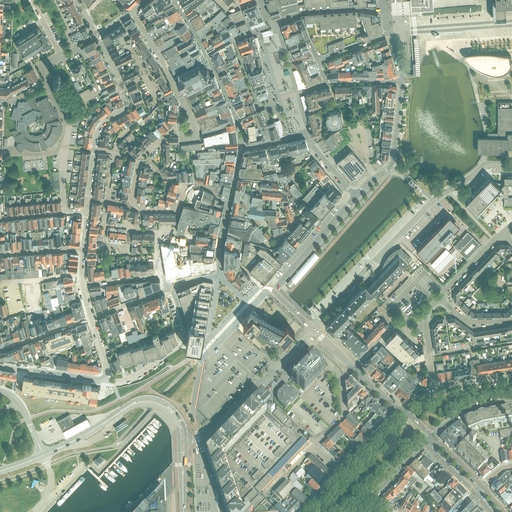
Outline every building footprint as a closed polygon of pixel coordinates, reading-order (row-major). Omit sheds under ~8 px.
[(120,0),(123,2),(129,9),(138,0),(120,0)] [(173,1),(172,0),(158,0),(151,4),(152,5),(155,12),(173,1)] [(178,0),(185,11),(200,0),(178,0)] [(200,0),(185,11),(187,15),(189,19),(196,29),(210,19),(211,19),(222,9),(213,0),(200,0)] [(265,0),(269,9),(270,8),(273,16),(303,8),(304,8),(305,8),(312,8),(312,7),(319,7),(326,7),(326,6),(333,6),(334,6),(341,5),(341,6),(341,5),(348,5),(370,3),(369,0),(265,0)] [(511,0),(491,0),(493,20),(506,20),(505,4),(504,4),(504,3),(511,2),(511,0)] [(148,16),(143,18),(141,19),(143,22),(165,10),(175,5),(173,1),(155,12),(148,16)] [(67,8),(69,10),(76,7),(73,2),(66,6),(62,7),(64,10),(67,8)] [(129,9),(123,2),(122,4),(123,5),(119,8),(123,13),(129,9)] [(155,12),(152,5),(151,4),(149,2),(142,8),(147,14),(146,14),(148,16),(155,12)] [(243,8),(248,19),(248,20),(250,26),(263,19),(261,14),(257,3),(251,5),(250,3),(247,4),(243,6),(243,8)] [(146,27),(150,25),(160,20),(159,18),(177,8),(175,5),(165,10),(143,22),(146,27)] [(66,15),(68,17),(78,12),(76,7),(69,10),(70,13),(66,15)] [(139,12),(143,18),(148,16),(146,14),(147,14),(142,8),(140,9),(139,11),(139,12)] [(149,32),(171,20),(181,15),(177,8),(159,18),(160,20),(150,25),(146,27),(149,32)] [(213,23),(212,23),(215,26),(219,33),(224,41),(226,40),(232,36),(222,21),(227,15),(222,9),(211,19),(213,23)] [(235,23),(240,29),(247,26),(240,10),(228,14),(228,15),(228,16),(235,23)] [(303,18),(302,18),(311,40),(312,43),(314,46),(315,46),(318,50),(318,51),(322,54),(322,55),(323,54),(350,43),(350,44),(351,43),(382,33),(382,32),(381,30),(380,29),(376,15),(356,12),(356,11),(355,11),(349,12),(348,12),(341,12),(334,13),(327,13),(326,13),(320,14),(319,14),(312,14),(312,15),(308,15),(303,17),(303,18)] [(72,18),(74,20),(81,17),(78,12),(68,17),(69,19),(72,18)] [(181,15),(171,20),(149,32),(154,40),(185,22),(181,15)] [(222,21),(232,36),(240,32),(240,30),(240,29),(235,23),(228,16),(227,15),(222,21)] [(83,22),(81,17),(74,20),(75,22),(71,24),(73,27),(75,26),(79,23),(83,22)] [(283,26),(281,26),(288,45),(302,39),(303,42),(305,41),(307,41),(311,40),(302,18),(301,18),(282,25),(283,26)] [(126,29),(127,31),(136,26),(132,19),(124,24),(127,29),(126,29)] [(211,32),(212,31),(214,30),(213,28),(215,26),(212,23),(213,23),(211,19),(210,19),(196,29),(201,40),(207,37),(206,35),(211,32)] [(86,27),(83,22),(79,23),(75,26),(78,31),(76,32),(80,40),(84,38),(88,36),(89,33),(86,27)] [(188,27),(185,22),(154,40),(158,46),(163,43),(164,41),(166,40),(174,36),(179,34),(178,33),(188,27)] [(122,25),(115,30),(119,35),(120,35),(122,35),(123,34),(123,33),(126,31),(122,25)] [(136,26),(127,31),(130,36),(139,30),(136,26)] [(43,51),(50,46),(38,27),(15,42),(25,58),(41,48),(43,51)] [(174,36),(166,41),(164,41),(163,43),(158,46),(161,52),(193,35),(188,27),(178,33),(179,34),(174,36)] [(109,33),(113,40),(116,38),(117,38),(118,38),(119,35),(115,30),(109,34),(109,33)] [(132,42),(135,40),(140,37),(142,35),(139,30),(130,36),(131,38),(126,41),(127,44),(132,42)] [(207,37),(201,40),(207,51),(215,46),(212,41),(213,40),(211,37),(214,36),(213,35),(214,34),(212,31),(211,32),(206,35),(207,37)] [(103,38),(106,45),(114,41),(113,40),(109,33),(104,36),(103,36),(103,38)] [(219,33),(214,36),(211,37),(213,40),(212,41),(215,46),(224,41),(219,33)] [(161,52),(166,58),(196,41),(193,35),(161,52)] [(249,37),(251,43),(253,50),(258,49),(254,37),(253,36),(249,37)] [(0,37),(0,45),(1,45),(1,39),(2,40),(7,40),(7,41),(6,41),(6,46),(8,46),(9,38),(5,37),(0,37)] [(140,37),(135,40),(132,42),(134,45),(135,45),(141,54),(140,55),(144,60),(151,69),(150,70),(152,73),(159,68),(140,37)] [(238,42),(239,47),(250,43),(249,38),(246,39),(246,38),(238,42)] [(125,53),(118,39),(114,41),(106,45),(113,59),(125,53)] [(386,39),(379,42),(383,52),(385,51),(389,50),(386,39)] [(166,58),(167,60),(172,58),(173,60),(176,59),(199,46),(196,41),(166,58)] [(288,45),(290,51),(307,44),(305,42),(298,45),(297,41),(288,45)] [(81,47),(85,56),(98,50),(94,42),(92,42),(81,47)] [(379,42),(373,44),(376,51),(377,54),(383,52),(379,42)] [(239,47),(242,54),(250,51),(251,51),(253,50),(251,43),(250,43),(239,47)] [(220,49),(222,54),(221,54),(221,56),(222,55),(225,61),(228,59),(231,58),(236,56),(231,44),(220,49)] [(292,56),(293,58),(309,51),(307,44),(290,51),(291,53),(292,56)] [(373,44),(362,49),(367,62),(370,62),(367,55),(376,51),(373,44)] [(187,67),(188,68),(205,60),(206,59),(205,59),(199,48),(200,47),(199,46),(176,59),(173,60),(172,58),(167,60),(174,74),(187,67)] [(210,56),(215,65),(225,61),(222,55),(221,56),(221,54),(222,54),(220,49),(219,50),(215,52),(211,54),(210,56)] [(242,54),(245,61),(255,57),(255,58),(260,56),(258,49),(253,50),(251,51),(250,51),(242,54)] [(362,49),(352,53),(355,61),(360,59),(361,63),(365,63),(367,62),(362,49)] [(90,57),(91,59),(100,55),(98,50),(85,56),(87,58),(90,57)] [(383,52),(377,54),(378,59),(384,58),(391,55),(389,50),(385,51),(383,52)] [(293,58),(295,63),(312,56),(309,51),(293,58)] [(131,54),(123,58),(126,63),(131,61),(132,63),(135,62),(132,56),(133,55),(132,53),(131,54)] [(352,53),(346,55),(349,61),(350,64),(352,63),(353,66),(352,66),(352,80),(364,79),(363,70),(362,70),(356,70),(356,69),(355,69),(355,65),(356,65),(355,62),(355,61),(352,53)] [(89,63),(90,64),(93,63),(102,59),(100,55),(91,59),(92,62),(91,62),(91,61),(89,63)] [(346,55),(340,57),(343,65),(344,65),(343,63),(349,61),(346,55)] [(397,76),(391,55),(384,58),(384,61),(382,61),(382,64),(379,65),(376,65),(377,79),(389,78),(396,78),(397,76)] [(492,74),(495,75),(496,75),(497,75),(499,75),(500,75),(501,75),(502,74),(504,74),(505,73),(506,72),(507,72),(508,71),(508,70),(509,69),(510,68),(510,67),(511,65),(511,64),(511,63),(511,62),(511,60),(511,59),(511,58),(511,57),(511,55),(481,58),(481,56),(467,57),(468,58),(468,59),(470,61),(471,63),(473,65),(476,67),(479,69),(482,71),(485,72),(488,73),(492,74)] [(219,74),(228,70),(235,67),(239,66),(237,60),(236,56),(231,58),(228,59),(225,61),(215,65),(219,74)] [(245,61),(249,72),(262,67),(260,56),(255,58),(255,57),(245,61)] [(295,63),(298,69),(315,63),(312,56),(295,63)] [(340,57),(333,60),(336,67),(339,66),(343,65),(340,57)] [(123,58),(115,62),(119,70),(122,68),(120,66),(126,63),(123,58)] [(92,69),(94,73),(106,67),(102,59),(93,63),(90,64),(90,66),(95,64),(96,66),(95,67),(95,68),(92,69)] [(188,68),(174,75),(184,95),(209,82),(207,77),(208,77),(209,77),(209,76),(209,75),(209,76),(208,74),(209,73),(209,74),(210,73),(209,73),(210,72),(209,72),(207,69),(208,68),(207,68),(207,67),(206,68),(207,68),(205,69),(204,67),(205,67),(205,66),(205,67),(207,66),(205,62),(206,62),(205,60),(188,68)] [(335,72),(326,73),(329,81),(338,80),(338,72),(338,69),(336,69),(336,67),(333,60),(328,62),(330,68),(333,67),(335,72)] [(136,63),(130,66),(132,69),(134,68),(136,70),(130,73),(133,79),(141,75),(141,74),(142,74),(141,72),(140,72),(137,66),(136,63)] [(315,63),(298,69),(302,79),(301,79),(302,82),(303,82),(306,88),(313,85),(322,81),(319,74),(320,74),(315,63)] [(71,68),(71,69),(77,81),(82,79),(81,78),(83,77),(87,85),(91,82),(87,74),(85,75),(83,71),(85,71),(81,64),(76,67),(75,66),(74,65),(73,65),(72,66),(71,66),(71,67),(71,68)] [(219,74),(223,82),(233,78),(233,79),(243,75),(239,66),(235,67),(228,70),(219,74)] [(98,79),(102,77),(109,73),(106,67),(94,73),(95,75),(100,73),(101,76),(100,76),(100,75),(97,77),(98,79)] [(249,72),(254,85),(264,81),(263,72),(262,67),(249,72)] [(26,73),(24,74),(26,78),(35,73),(33,68),(26,72),(26,73)] [(345,72),(338,72),(338,80),(347,80),(346,69),(346,68),(345,68),(344,68),(341,69),(342,70),(344,70),(345,72)] [(158,86),(160,91),(168,87),(159,71),(152,75),(155,80),(154,80),(157,86),(158,86)] [(38,78),(35,73),(26,78),(28,82),(30,81),(31,82),(38,78)] [(102,77),(98,79),(101,84),(105,82),(112,79),(109,73),(102,77)] [(124,73),(121,74),(123,78),(125,83),(133,79),(130,73),(125,75),(124,73)] [(24,80),(22,81),(25,88),(27,87),(30,85),(28,82),(26,78),(24,74),(22,76),(24,80)] [(223,82),(225,87),(232,84),(232,85),(243,80),(243,81),(245,80),(243,75),(233,79),(233,78),(223,82)] [(186,94),(189,99),(198,95),(211,89),(219,85),(214,76),(210,78),(211,79),(208,80),(209,82),(186,94)] [(17,78),(15,79),(20,90),(23,89),(25,88),(22,81),(19,82),(17,78)] [(14,85),(12,86),(15,92),(16,93),(18,92),(17,92),(20,90),(15,79),(12,81),(14,85)] [(112,79),(105,82),(106,85),(105,85),(105,84),(100,86),(101,89),(106,86),(107,86),(114,83),(112,79)] [(225,87),(229,94),(240,88),(247,85),(245,80),(243,81),(243,80),(232,85),(232,84),(225,87)] [(264,81),(254,85),(258,98),(268,95),(266,88),(264,81)] [(127,88),(131,96),(134,95),(133,92),(139,90),(136,84),(127,88)] [(0,97),(7,98),(12,95),(12,94),(15,92),(12,86),(11,85),(9,86),(10,87),(5,90),(1,89),(0,88),(0,97)] [(209,94),(211,97),(222,92),(219,85),(211,89),(213,91),(212,92),(212,93),(211,93),(209,94)] [(240,88),(242,92),(243,95),(249,92),(247,85),(240,88)] [(109,92),(110,95),(118,91),(115,86),(107,90),(108,90),(103,92),(104,94),(109,92)] [(161,96),(165,94),(167,94),(173,91),(171,86),(168,87),(160,91),(161,96)] [(360,86),(351,87),(352,95),(361,95),(360,86)] [(369,106),(372,106),(371,86),(362,86),(362,96),(363,96),(363,97),(367,97),(367,95),(370,95),(370,97),(369,97),(369,106)] [(371,86),(372,106),(372,112),(379,112),(380,111),(379,98),(382,98),(382,90),(382,86),(371,86)] [(229,94),(230,97),(242,92),(240,88),(229,94)] [(312,93),(306,95),(308,103),(307,103),(309,110),(317,108),(316,101),(319,100),(328,98),(329,98),(328,96),(331,95),(330,89),(318,92),(318,91),(313,92),(312,93)] [(165,94),(166,96),(164,96),(165,99),(175,95),(173,91),(167,94),(165,94)] [(225,98),(222,92),(211,97),(209,94),(207,95),(207,96),(200,101),(199,102),(198,103),(193,106),(195,110),(201,108),(214,102),(214,103),(225,98)] [(230,97),(233,103),(244,99),(243,95),(242,92),(230,97)] [(33,108),(41,111),(39,116),(39,117),(43,118),(45,122),(60,116),(57,110),(55,111),(47,95),(44,97),(41,93),(28,100),(33,108)] [(135,104),(143,100),(144,100),(141,95),(136,97),(134,95),(131,96),(135,104)] [(165,105),(169,104),(171,104),(175,103),(178,103),(175,95),(165,99),(166,101),(163,102),(165,105)] [(189,99),(193,106),(198,103),(199,102),(200,101),(198,95),(189,99)] [(386,95),(386,102),(382,101),(382,103),(395,104),(395,96),(387,95),(386,95)] [(144,100),(143,100),(146,106),(152,103),(153,106),(156,104),(152,96),(144,100)] [(236,109),(243,106),(253,102),(251,96),(244,99),(233,103),(236,109)] [(122,99),(114,102),(115,102),(116,105),(112,107),(114,109),(117,107),(124,104),(122,99)] [(39,118),(39,117),(39,116),(41,111),(33,108),(28,100),(23,103),(19,102),(17,108),(15,107),(11,118),(17,120),(16,123),(16,127),(16,130),(22,129),(23,132),(27,130),(26,128),(26,126),(26,123),(28,124),(39,118)] [(194,113),(198,119),(229,108),(226,100),(194,113)] [(101,106),(104,109),(109,114),(112,111),(108,106),(106,103),(105,102),(101,106)] [(253,102),(243,106),(246,113),(250,111),(256,109),(253,102)] [(167,106),(167,110),(177,111),(178,103),(175,103),(171,104),(169,104),(169,106),(167,106)] [(137,108),(141,116),(146,111),(143,108),(141,104),(136,106),(138,105),(140,107),(138,109),(137,108)] [(98,106),(97,108),(100,112),(105,117),(109,114),(104,109),(101,111),(101,110),(98,106)] [(243,106),(236,109),(239,115),(240,116),(246,113),(243,106)] [(511,107),(498,108),(497,133),(487,133),(487,148),(508,148),(508,143),(509,143),(509,144),(511,144),(511,143),(511,107)] [(99,113),(97,114),(101,120),(105,117),(100,112),(97,108),(96,109),(98,112),(99,113)] [(136,108),(131,111),(136,118),(139,116),(139,118),(141,116),(137,108),(136,108)] [(198,119),(200,125),(219,118),(231,114),(229,108),(198,119)] [(256,113),(261,125),(262,127),(268,124),(267,120),(270,119),(266,108),(258,112),(256,113)] [(343,123),(341,112),(340,113),(337,111),(337,110),(327,113),(327,114),(326,116),(325,117),(328,127),(329,127),(331,128),(331,129),(341,126),(341,125),(343,123)] [(131,111),(126,114),(130,120),(133,118),(134,120),(134,121),(134,122),(137,120),(136,118),(131,111)] [(310,131),(312,137),(323,135),(322,132),(320,132),(319,129),(321,129),(319,120),(317,121),(316,118),(318,117),(318,114),(315,115),(315,112),(308,113),(312,131),(310,131)] [(151,113),(148,116),(145,118),(143,120),(145,122),(147,120),(150,118),(153,115),(151,113)] [(163,121),(161,123),(167,130),(171,127),(169,124),(160,113),(158,115),(163,121)] [(252,114),(256,122),(257,124),(255,124),(255,127),(261,125),(256,113),(252,114)] [(90,115),(88,117),(98,123),(101,120),(97,114),(94,117),(91,114),(90,115)] [(126,114),(121,117),(126,124),(129,122),(131,125),(132,123),(130,120),(126,114)] [(200,125),(202,131),(226,124),(234,122),(231,114),(219,118),(200,125)] [(255,124),(257,124),(256,122),(252,114),(241,119),(241,120),(243,127),(244,126),(255,124)] [(87,118),(85,121),(87,123),(89,120),(91,121),(89,124),(95,128),(98,123),(88,117),(87,118)] [(121,117),(117,120),(120,126),(123,130),(125,129),(123,127),(122,126),(124,125),(126,128),(128,127),(126,124),(121,117)] [(117,120),(112,124),(116,129),(120,126),(117,120)] [(16,130),(13,131),(14,136),(13,136),(14,137),(18,143),(17,144),(17,145),(17,146),(16,146),(16,147),(16,148),(16,149),(17,150),(18,151),(19,151),(20,152),(21,152),(22,152),(23,151),(22,150),(23,150),(24,150),(24,149),(25,148),(32,151),(33,151),(40,151),(41,151),(45,149),(49,146),(50,147),(56,142),(56,141),(60,135),(60,134),(61,127),(61,126),(60,126),(60,121),(46,123),(47,126),(46,129),(45,132),(44,132),(41,134),(40,135),(37,135),(35,135),(32,134),(31,135),(29,133),(28,132),(27,130),(23,132),(22,129),(16,130)] [(88,126),(87,129),(93,132),(95,128),(89,124),(87,123),(85,121),(84,124),(88,126)] [(156,126),(157,128),(162,134),(167,130),(161,123),(160,122),(156,126)] [(226,124),(227,130),(236,129),(234,122),(226,124)] [(274,122),(268,124),(262,127),(263,129),(262,129),(265,140),(280,137),(278,131),(275,124),(274,122)] [(112,124),(106,128),(109,132),(110,133),(112,134),(114,132),(113,132),(116,129),(112,124)] [(130,130),(132,132),(139,126),(137,124),(130,130)] [(202,131),(203,136),(223,131),(227,130),(226,124),(202,131)] [(255,124),(244,126),(245,135),(245,134),(244,135),(245,135),(245,138),(245,139),(246,139),(246,144),(265,140),(262,129),(263,129),(262,127),(261,125),(255,127),(255,124)] [(109,132),(106,128),(104,131),(103,139),(100,139),(99,148),(108,149),(110,133),(109,132)] [(153,130),(152,131),(158,138),(162,134),(157,128),(154,131),(153,130)] [(214,143),(220,142),(237,141),(236,129),(227,130),(223,131),(203,136),(204,145),(214,143)] [(147,133),(146,134),(148,136),(153,142),(158,138),(152,131),(152,130),(148,134),(147,133)] [(380,134),(379,138),(380,138),(391,139),(392,132),(383,131),(383,135),(380,134)] [(132,132),(125,138),(130,142),(136,136),(135,135),(132,132)] [(146,137),(141,141),(146,147),(153,142),(148,136),(146,134),(145,132),(143,133),(146,137)] [(332,133),(324,139),(326,143),(328,146),(330,149),(332,148),(339,143),(333,134),(332,133)] [(125,138),(118,145),(122,149),(126,145),(125,143),(127,141),(125,138)] [(379,140),(382,141),(382,146),(390,147),(391,139),(380,138),(379,140)] [(305,139),(287,143),(289,153),(294,152),(294,155),(309,152),(310,152),(305,139)] [(140,140),(134,146),(140,153),(141,152),(146,147),(141,141),(140,140)] [(164,144),(163,144),(163,153),(170,153),(169,147),(172,147),(172,144),(172,143),(166,144),(164,144)] [(283,144),(277,145),(280,155),(280,157),(279,157),(281,164),(283,172),(285,175),(287,182),(291,179),(289,176),(289,174),(287,172),(286,170),(285,168),(285,165),(285,163),(286,160),(287,160),(286,156),(285,154),(289,153),(287,143),(283,144)] [(131,149),(129,151),(131,153),(135,157),(135,158),(140,153),(134,146),(133,147),(131,144),(129,147),(131,149)] [(271,146),(278,179),(280,178),(280,182),(284,182),(287,182),(285,175),(283,172),(281,164),(279,157),(280,157),(280,155),(277,145),(271,146)] [(276,180),(278,179),(271,146),(265,148),(271,179),(276,180)] [(261,178),(271,179),(265,148),(259,149),(261,160),(264,172),(262,172),(261,178)] [(261,160),(259,149),(249,151),(248,156),(252,155),(253,161),(257,161),(261,160)] [(198,152),(198,158),(211,157),(219,158),(236,159),(237,150),(226,150),(211,151),(209,151),(198,152)] [(351,150),(337,163),(336,163),(352,182),(367,169),(363,165),(351,150)] [(243,153),(240,165),(256,166),(257,161),(253,161),(252,155),(248,156),(249,151),(244,152),(243,153)] [(389,153),(381,152),(380,160),(382,162),(387,162),(389,161),(388,161),(389,153)] [(98,153),(97,161),(109,163),(110,157),(107,157),(107,154),(98,153)] [(170,153),(163,153),(164,162),(166,162),(176,162),(176,158),(170,158),(170,153)] [(127,165),(127,166),(127,167),(127,166),(134,168),(136,160),(129,158),(128,165),(127,165)] [(308,164),(313,170),(319,165),(314,159),(308,164)] [(97,161),(96,170),(108,171),(107,169),(106,169),(103,169),(103,163),(106,163),(107,168),(110,167),(109,164),(109,163),(97,161)] [(164,166),(159,170),(166,178),(169,171),(165,167),(166,167),(166,162),(164,162),(164,166)] [(197,182),(203,183),(206,170),(208,170),(211,170),(234,171),(235,164),(224,163),(223,163),(204,163),(196,163),(194,163),(197,182)] [(122,173),(125,174),(133,175),(134,168),(127,166),(127,167),(127,166),(124,165),(124,166),(123,166),(122,173)] [(240,175),(261,178),(262,172),(261,167),(256,166),(240,165),(239,170),(238,174),(240,175)] [(311,175),(313,177),(323,169),(319,165),(313,170),(315,173),(311,175)] [(142,166),(140,172),(149,174),(152,174),(153,171),(150,171),(151,168),(142,166)] [(169,171),(166,178),(177,177),(176,168),(173,168),(173,171),(169,171)] [(323,169),(313,177),(315,179),(318,176),(320,179),(326,174),(323,169)] [(96,170),(95,178),(107,179),(106,178),(105,178),(102,178),(102,172),(105,172),(106,177),(109,176),(108,171),(96,170)] [(208,184),(214,185),(215,178),(232,180),(233,176),(234,171),(211,170),(208,170),(207,173),(210,174),(208,184)] [(112,178),(124,179),(132,181),(133,175),(125,174),(122,173),(113,172),(112,178)] [(325,193),(335,202),(343,193),(327,175),(321,180),(325,183),(328,180),(331,183),(328,186),(330,189),(329,190),(328,189),(325,193)] [(476,192),(465,203),(476,214),(487,202),(497,192),(498,193),(499,194),(500,195),(502,194),(504,194),(504,195),(511,194),(511,186),(504,186),(504,184),(511,184),(511,196),(511,197),(504,196),(504,203),(511,203),(511,177),(504,177),(504,184),(496,184),(494,182),(490,178),(476,192)] [(95,178),(94,186),(101,187),(101,181),(104,181),(105,186),(108,185),(107,179),(95,178)] [(139,178),(138,187),(152,188),(153,188),(154,185),(149,185),(149,186),(146,185),(147,179),(139,178)] [(215,178),(214,185),(221,186),(221,183),(231,185),(232,180),(215,178)] [(238,178),(237,187),(240,188),(243,189),(251,193),(254,180),(238,178)] [(260,188),(262,188),(265,189),(271,189),(271,188),(272,183),(261,181),(260,185),(260,188)] [(169,184),(168,189),(177,191),(179,183),(172,182),(171,184),(169,184)] [(221,186),(214,185),(214,188),(222,197),(227,198),(228,197),(231,185),(221,183),(221,186)] [(291,187),(290,188),(290,189),(294,194),(297,197),(302,193),(294,184),(291,187)] [(303,202),(321,218),(322,217),(321,216),(324,213),(325,214),(326,212),(325,212),(334,201),(335,202),(325,193),(318,187),(315,185),(302,200),(303,202)] [(236,187),(235,199),(250,202),(249,205),(257,207),(262,208),(263,198),(262,195),(261,195),(261,196),(260,196),(255,195),(252,194),(251,194),(251,193),(243,189),(240,188),(237,187),(236,187)] [(167,195),(167,196),(175,198),(177,191),(168,189),(166,188),(165,190),(168,190),(167,195)] [(294,194),(290,189),(287,191),(286,191),(289,197),(294,194)] [(129,192),(121,191),(119,190),(118,200),(127,201),(128,192),(129,192)] [(210,203),(213,195),(204,191),(201,200),(210,203)] [(137,200),(144,205),(145,194),(137,193),(137,200)] [(74,201),(75,201),(84,202),(85,196),(77,195),(71,194),(70,197),(75,197),(74,201)] [(166,201),(165,206),(167,206),(170,206),(171,202),(173,203),(175,198),(167,196),(166,201)] [(198,209),(221,215),(224,204),(218,203),(215,202),(215,203),(210,203),(201,200),(198,199),(195,206),(196,207),(198,208),(198,209)] [(237,214),(261,218),(262,208),(257,207),(249,205),(250,202),(235,199),(232,212),(235,212),(237,214)] [(288,202),(282,201),(283,205),(285,204),(286,209),(284,210),(285,211),(286,210),(291,209),(289,203),(288,202)] [(301,210),(306,214),(316,223),(321,218),(303,202),(298,208),(299,208),(296,212),(297,215),(301,210)] [(113,215),(114,213),(115,205),(108,204),(107,211),(111,212),(111,215),(113,215)] [(109,219),(117,221),(117,220),(118,217),(116,217),(118,217),(119,206),(115,205),(114,213),(116,214),(116,217),(109,216),(109,219)] [(120,214),(123,215),(124,209),(124,207),(119,206),(118,217),(116,217),(118,217),(117,220),(119,220),(120,218),(120,214)] [(191,222),(209,226),(210,221),(219,224),(221,215),(198,209),(184,206),(178,223),(177,231),(183,232),(187,223),(188,221),(191,222)] [(261,216),(261,218),(265,219),(268,218),(270,227),(277,225),(277,227),(278,226),(277,222),(279,222),(279,218),(279,210),(277,210),(276,210),(271,210),(269,209),(264,209),(262,208),(261,216)] [(130,211),(130,210),(124,209),(123,215),(122,218),(128,219),(128,220),(140,222),(141,218),(138,218),(139,213),(130,211)] [(291,209),(286,210),(285,211),(288,220),(294,219),(291,209)] [(302,216),(299,220),(310,230),(316,223),(306,214),(303,218),(302,216)] [(231,216),(229,225),(247,229),(252,223),(248,219),(233,216),(231,216)] [(288,230),(291,233),(300,241),(310,230),(299,220),(298,219),(296,221),(299,224),(293,231),(290,228),(288,230)] [(209,226),(208,230),(217,232),(219,224),(210,221),(209,226)] [(247,229),(229,225),(228,231),(242,237),(261,243),(266,238),(266,237),(263,234),(264,233),(256,223),(254,225),(252,223),(247,229)] [(72,227),(72,232),(80,233),(81,227),(67,225),(66,228),(70,228),(71,227),(72,227)] [(277,227),(272,228),(273,231),(273,234),(280,233),(284,232),(282,226),(278,226),(277,227)] [(416,251),(420,254),(426,260),(454,231),(450,228),(448,226),(443,231),(442,229),(437,234),(435,233),(430,238),(428,236),(420,244),(421,245),(416,251)] [(90,228),(89,235),(101,236),(100,237),(103,237),(103,236),(103,235),(103,234),(104,228),(100,228),(100,233),(97,233),(98,229),(90,228)] [(118,239),(122,240),(126,240),(126,238),(126,233),(127,230),(119,229),(118,239)] [(32,232),(33,247),(44,247),(42,231),(32,232)] [(63,237),(63,238),(80,240),(80,233),(72,232),(71,238),(70,238),(70,237),(65,236),(65,234),(64,234),(63,237)] [(133,233),(132,238),(129,238),(129,243),(132,243),(132,241),(137,242),(138,234),(138,233),(134,232),(134,233),(132,233),(133,233)] [(467,232),(455,245),(454,246),(459,251),(467,259),(481,244),(472,237),(467,232)] [(291,233),(287,238),(296,246),(300,241),(291,233)] [(197,234),(195,244),(215,247),(216,238),(207,236),(207,235),(203,235),(197,234)] [(226,238),(226,239),(232,240),(232,242),(238,243),(238,239),(234,237),(228,235),(228,238),(226,238)] [(80,240),(63,238),(62,245),(68,245),(79,246),(80,245),(80,240)] [(287,238),(282,244),(291,252),(296,246),(287,238)] [(226,239),(225,248),(240,251),(242,240),(238,239),(238,243),(232,242),(232,240),(226,239)] [(276,256),(266,247),(250,243),(245,243),(241,263),(244,265),(261,280),(261,279),(262,278),(263,278),(263,279),(264,279),(264,280),(265,280),(266,279),(267,280),(282,262),(276,256)] [(171,245),(161,244),(166,278),(214,269),(215,268),(214,260),(198,260),(197,258),(193,257),(186,259),(187,263),(175,266),(174,264),(176,264),(175,256),(173,250),(180,249),(179,246),(176,246),(171,245)] [(190,244),(190,245),(190,246),(191,252),(201,253),(214,254),(215,247),(195,244),(193,244),(190,244)] [(282,244),(278,249),(287,257),(291,252),(282,244)] [(495,249),(494,250),(496,253),(498,251),(499,253),(501,250),(504,250),(504,245),(499,245),(495,249)] [(223,266),(224,267),(238,263),(240,251),(225,248),(224,250),(223,266)] [(372,285),(368,288),(365,285),(325,326),(334,335),(337,331),(340,334),(339,335),(359,354),(360,355),(368,346),(347,327),(344,324),(349,319),(350,320),(350,321),(352,323),(354,320),(352,318),(351,319),(351,318),(374,294),(377,297),(408,264),(407,263),(412,258),(402,250),(402,248),(399,249),(397,250),(395,252),(393,253),(391,255),(390,257),(388,258),(387,260),(386,263),(385,265),(387,266),(388,267),(372,285)] [(278,249),(274,250),(273,251),(277,254),(276,256),(282,262),(287,257),(278,249)] [(494,250),(488,256),(492,260),(498,254),(496,253),(494,250)] [(201,253),(191,252),(191,257),(193,257),(197,258),(198,260),(214,260),(214,254),(201,253)] [(313,254),(287,283),(292,287),(318,258),(319,257),(314,253),(313,254)] [(17,271),(20,271),(23,270),(25,270),(25,266),(24,256),(13,257),(13,265),(17,265),(17,271)] [(488,256),(482,262),(486,266),(492,260),(488,256)] [(2,261),(0,261),(0,266),(2,267),(5,267),(5,274),(8,273),(9,273),(9,270),(8,266),(8,257),(2,258),(2,261)] [(482,262),(477,268),(480,272),(486,266),(482,262)] [(228,279),(229,278),(234,277),(241,270),(238,263),(224,267),(228,279)] [(477,268),(471,274),(475,278),(480,272),(477,268)] [(98,271),(94,271),(95,279),(104,278),(104,270),(100,270),(99,269),(98,269),(98,271)] [(229,281),(231,282),(242,270),(241,270),(234,277),(229,278),(230,280),(229,281)] [(242,270),(231,282),(239,289),(241,289),(250,278),(242,270)] [(471,274),(465,280),(469,284),(475,278),(471,274)] [(58,284),(58,286),(60,286),(72,283),(74,283),(73,278),(68,279),(68,277),(63,278),(64,283),(63,283),(58,284)] [(159,280),(141,282),(145,294),(162,288),(159,280)] [(459,286),(462,289),(463,290),(469,284),(465,280),(459,286)] [(204,281),(177,291),(184,309),(190,326),(188,337),(186,348),(201,351),(204,334),(206,325),(209,309),(211,293),(213,282),(204,281)] [(136,282),(129,283),(134,298),(140,296),(136,282)] [(141,282),(136,282),(140,296),(145,294),(141,282)] [(129,283),(117,284),(118,292),(118,295),(121,303),(134,298),(129,283)] [(106,286),(106,293),(109,293),(118,292),(117,284),(106,286)] [(454,292),(454,296),(459,296),(459,294),(462,291),(461,290),(462,289),(459,286),(458,287),(454,292)] [(106,296),(107,296),(106,288),(104,289),(105,296),(92,300),(93,302),(94,304),(95,309),(99,308),(99,309),(109,307),(106,296)] [(44,294),(45,300),(47,309),(52,308),(49,293),(44,294)] [(64,299),(63,300),(63,301),(64,304),(71,302),(70,299),(75,297),(74,293),(64,295),(64,299)] [(109,293),(106,293),(107,296),(109,307),(121,303),(118,295),(115,296),(116,298),(110,299),(109,293)] [(164,295),(158,297),(161,310),(162,314),(162,319),(166,319),(166,316),(167,316),(165,311),(169,310),(168,305),(164,295)] [(458,305),(460,306),(462,304),(461,303),(462,301),(459,299),(459,296),(454,296),(454,301),(458,305)] [(158,297),(148,301),(151,310),(155,309),(156,312),(159,311),(160,314),(162,314),(161,310),(158,297)] [(85,315),(83,308),(81,301),(71,304),(73,309),(73,311),(76,319),(85,315)] [(148,301),(143,303),(148,318),(150,317),(149,314),(152,313),(151,310),(148,301)] [(143,303),(139,304),(143,314),(144,313),(145,316),(146,316),(147,319),(148,318),(143,303)] [(466,313),(466,312),(469,310),(470,309),(463,303),(462,304),(460,306),(466,313)] [(139,304),(135,306),(141,324),(144,323),(142,318),(144,318),(143,314),(139,304)] [(309,308),(313,314),(314,313),(316,315),(320,311),(316,308),(317,307),(315,306),(313,304),(310,307),(309,308)] [(61,324),(67,322),(64,311),(63,312),(64,314),(61,316),(60,312),(58,306),(55,307),(56,310),(61,324)] [(141,324),(135,306),(129,308),(132,318),(135,317),(140,331),(141,331),(142,333),(144,332),(141,324)] [(46,309),(43,311),(44,313),(46,319),(46,321),(47,320),(50,328),(56,326),(53,318),(48,320),(47,315),(48,315),(46,309)] [(68,310),(64,311),(67,322),(73,320),(76,319),(73,311),(73,309),(68,311),(68,310)] [(56,326),(61,324),(56,310),(54,311),(55,316),(56,315),(56,317),(53,318),(56,326)] [(469,310),(466,312),(467,314),(472,318),(476,318),(476,313),(474,313),(471,310),(470,311),(469,310)] [(117,312),(111,314),(118,333),(119,334),(123,332),(122,329),(123,328),(117,312)] [(251,320),(243,328),(244,327),(245,328),(244,329),(245,329),(246,330),(247,331),(247,332),(248,331),(249,332),(248,333),(249,333),(249,332),(250,333),(250,334),(254,330),(257,331),(271,339),(287,348),(290,342),(287,340),(295,332),(294,332),(293,331),(292,330),(292,329),(291,330),(290,329),(291,328),(290,329),(289,328),(289,327),(288,326),(284,330),(281,329),(267,321),(264,319),(263,319),(251,313),(250,312),(249,314),(247,318),(251,320)] [(21,320),(22,326),(26,337),(31,335),(25,316),(24,313),(21,314),(21,315),(22,315),(23,319),(24,318),(25,319),(21,320)] [(118,333),(111,314),(106,316),(110,328),(112,336),(118,333)] [(31,326),(28,315),(25,316),(31,335),(37,333),(35,325),(31,326)] [(16,316),(14,317),(15,319),(14,320),(15,322),(17,330),(20,339),(26,337),(22,326),(19,327),(19,326),(16,316)] [(380,322),(378,324),(383,329),(385,329),(387,327),(386,325),(388,323),(377,316),(376,318),(380,322)] [(9,318),(8,319),(10,326),(11,331),(15,341),(20,339),(17,330),(14,331),(13,328),(12,323),(15,322),(14,320),(15,319),(14,317),(9,318)] [(105,317),(99,319),(106,338),(109,337),(107,333),(110,332),(109,327),(105,317)] [(437,319),(434,323),(438,326),(440,324),(444,324),(443,322),(445,322),(445,318),(437,319)] [(35,320),(34,321),(35,325),(37,333),(49,329),(46,321),(46,319),(44,320),(41,321),(40,319),(35,320)] [(366,322),(369,325),(378,334),(380,332),(381,333),(383,331),(382,329),(383,329),(378,324),(375,327),(368,320),(366,322)] [(455,325),(462,330),(465,325),(458,321),(455,325)] [(86,323),(76,327),(79,335),(89,331),(86,323)] [(373,330),(369,334),(374,338),(375,338),(377,336),(377,335),(378,334),(369,325),(368,326),(371,330),(372,329),(373,330)] [(462,330),(469,335),(472,330),(465,325),(462,330)] [(80,338),(79,335),(76,327),(71,329),(75,340),(77,345),(82,343),(80,338)] [(46,338),(44,338),(47,347),(48,350),(52,349),(53,350),(59,348),(60,351),(67,349),(65,346),(72,343),(71,342),(75,340),(71,329),(67,330),(63,332),(61,332),(58,333),(55,334),(52,335),(48,337),(46,338)] [(404,338),(402,336),(403,334),(398,330),(397,330),(385,343),(391,348),(392,347),(404,359),(401,361),(405,365),(409,360),(409,361),(425,357),(424,351),(422,351),(421,347),(415,348),(414,346),(414,345),(405,337),(404,338)] [(472,330),(469,335),(473,338),(471,340),(471,342),(476,341),(476,339),(480,339),(480,337),(479,332),(474,332),(472,330)] [(7,335),(6,333),(6,331),(0,333),(4,344),(9,343),(7,335)] [(134,348),(118,353),(120,357),(122,364),(123,365),(125,364),(129,364),(133,362),(133,361),(135,360),(135,361),(138,360),(138,361),(142,360),(146,358),(146,357),(148,357),(148,358),(150,357),(154,355),(155,357),(155,356),(155,355),(157,354),(157,355),(161,355),(164,353),(165,352),(164,352),(167,351),(167,350),(170,348),(173,347),(173,346),(176,344),(178,343),(178,342),(174,331),(165,335),(166,336),(162,338),(161,332),(159,333),(153,335),(155,341),(156,340),(156,342),(147,345),(147,344),(134,349),(134,348)] [(374,338),(369,334),(365,338),(364,337),(365,336),(362,333),(361,333),(359,332),(358,333),(369,343),(370,342),(372,342),(374,340),(373,339),(374,338)] [(84,348),(86,353),(87,355),(92,354),(85,336),(80,338),(82,343),(84,348)] [(45,359),(46,361),(47,363),(48,363),(50,367),(54,368),(52,363),(49,355),(48,353),(48,351),(46,347),(47,347),(44,338),(39,340),(42,349),(45,348),(46,350),(44,350),(47,358),(45,359)] [(44,354),(42,349),(39,340),(34,342),(37,349),(40,348),(41,350),(40,350),(41,353),(39,354),(39,356),(44,354)] [(33,342),(28,344),(29,347),(31,352),(31,354),(36,352),(36,353),(35,354),(36,358),(39,357),(34,345),(33,342)] [(26,356),(28,361),(30,362),(30,365),(34,365),(34,363),(32,358),(30,358),(28,353),(31,352),(29,347),(28,344),(23,346),(26,356)] [(23,357),(26,356),(23,346),(18,348),(20,355),(22,361),(25,361),(24,358),(23,358),(23,357)] [(382,346),(370,358),(374,362),(375,361),(378,363),(388,352),(382,346)] [(0,360),(16,363),(16,360),(13,350),(0,354),(0,360)] [(376,378),(377,376),(394,358),(388,352),(378,363),(370,372),(375,375),(375,376),(376,378)] [(122,364),(120,357),(117,358),(117,359),(114,360),(112,355),(108,357),(109,361),(111,367),(113,366),(114,369),(120,367),(120,365),(122,364)] [(503,356),(505,369),(511,368),(510,359),(506,360),(506,355),(503,356)] [(497,361),(498,370),(505,369),(503,356),(501,356),(501,359),(502,359),(502,361),(497,361)] [(57,358),(56,367),(60,368),(64,368),(66,368),(67,369),(68,362),(68,359),(57,358)] [(297,381),(297,382),(296,383),(296,384),(297,385),(298,385),(299,384),(305,390),(325,369),(319,363),(317,361),(316,362),(313,358),(297,374),(297,375),(294,375),(294,378),(293,378),(294,378),(294,379),(294,380),(296,380),(297,381)] [(364,366),(370,372),(378,363),(375,361),(374,362),(370,358),(367,361),(364,364),(364,366)] [(380,382),(381,380),(399,362),(394,358),(377,376),(378,377),(378,378),(380,382)] [(498,370),(497,361),(491,362),(491,361),(492,361),(492,358),(489,358),(491,371),(498,370)] [(93,365),(92,372),(98,373),(101,373),(102,367),(99,367),(100,363),(101,363),(100,359),(98,359),(97,365),(93,365)] [(470,361),(471,367),(472,374),(485,372),(484,364),(480,364),(479,359),(470,361)] [(391,390),(393,388),(397,384),(408,372),(399,362),(381,380),(383,382),(383,383),(384,384),(385,384),(389,388),(391,390)] [(464,362),(464,366),(466,376),(472,375),(472,374),(471,367),(467,368),(466,362),(464,362)] [(446,379),(445,371),(443,363),(436,364),(438,380),(446,379)] [(459,377),(457,364),(457,363),(454,363),(455,367),(451,367),(453,378),(459,377)] [(460,364),(457,364),(459,377),(466,376),(464,366),(460,367),(460,364)] [(398,396),(398,397),(412,383),(414,380),(416,378),(413,374),(410,370),(408,372),(397,384),(398,385),(397,387),(398,388),(396,390),(393,388),(391,390),(392,391),(392,392),(393,392),(395,394),(395,395),(396,395),(397,395),(397,396),(398,396)] [(413,374),(416,378),(414,380),(416,384),(420,382),(421,385),(423,384),(424,384),(425,385),(426,384),(426,383),(428,383),(426,378),(427,378),(426,374),(418,376),(415,372),(413,374)] [(23,382),(22,389),(30,390),(29,392),(40,394),(66,397),(81,399),(81,401),(89,402),(97,403),(97,401),(98,396),(98,393),(98,391),(99,388),(91,387),(87,386),(83,386),(83,387),(72,386),(72,385),(72,384),(71,384),(71,386),(43,382),(33,381),(33,379),(34,378),(33,378),(27,377),(25,377),(24,376),(23,382)] [(345,384),(346,399),(358,387),(357,385),(355,383),(352,379),(350,379),(345,384)] [(412,383),(398,397),(403,401),(406,397),(406,398),(407,397),(408,397),(409,396),(409,395),(411,393),(412,393),(414,391),(415,391),(418,388),(412,383)] [(298,396),(286,385),(280,391),(277,396),(277,400),(280,404),(285,409),(298,396)] [(347,408),(363,392),(362,391),(358,387),(346,399),(347,408)] [(347,408),(349,410),(354,406),(353,405),(359,400),(362,403),(368,397),(367,396),(366,394),(365,395),(363,393),(363,392),(347,408)] [(273,404),(261,393),(253,401),(220,435),(206,450),(207,452),(217,483),(217,484),(226,511),(255,511),(268,499),(263,494),(261,493),(283,470),(285,468),(287,471),(290,469),(288,467),(287,466),(311,441),(296,427),(277,409),(273,404)] [(366,408),(372,402),(372,401),(372,400),(371,399),(369,399),(368,397),(362,403),(359,406),(363,411),(366,408)] [(369,410),(371,412),(377,405),(373,401),(372,402),(366,408),(363,411),(362,412),(364,415),(366,412),(366,411),(366,410),(367,410),(369,410)] [(371,418),(372,420),(381,410),(380,409),(380,408),(377,405),(371,412),(374,415),(374,416),(373,416),(371,418)] [(468,430),(470,435),(468,437),(473,442),(477,438),(473,435),(471,429),(484,424),(511,419),(511,417),(510,408),(506,409),(480,413),(467,418),(463,420),(467,430),(468,430)] [(366,427),(370,431),(380,421),(387,413),(385,411),(383,411),(383,412),(381,410),(372,420),(366,427)] [(370,431),(369,432),(373,435),(390,418),(390,416),(387,413),(380,421),(370,431)] [(57,421),(62,430),(74,423),(70,415),(57,421)] [(351,415),(346,420),(357,429),(359,427),(361,424),(351,415)] [(86,419),(62,432),(65,439),(90,426),(86,419)] [(125,420),(114,428),(117,432),(128,424),(125,420)] [(346,420),(342,424),(352,434),(355,431),(357,429),(346,420)] [(441,439),(445,442),(454,433),(463,427),(460,421),(451,428),(446,431),(441,437),(442,438),(441,439)] [(342,424),(338,429),(345,435),(350,439),(359,449),(363,444),(357,438),(352,434),(342,424)] [(362,425),(361,424),(359,427),(360,428),(361,427),(363,429),(361,432),(368,440),(373,435),(369,432),(362,425)] [(445,442),(450,447),(461,436),(463,438),(467,433),(463,427),(454,433),(445,442)] [(345,435),(338,429),(338,428),(322,445),(322,446),(329,452),(335,458),(342,465),(345,463),(349,460),(341,452),(337,456),(333,452),(335,450),(332,448),(335,446),(335,447),(336,446),(336,445),(345,435)] [(501,439),(511,437),(511,428),(500,431),(501,439)] [(357,438),(363,444),(368,440),(357,429),(355,431),(360,436),(357,438)] [(461,436),(450,447),(455,451),(468,437),(470,435),(468,432),(467,433),(463,438),(461,436)] [(464,443),(455,451),(461,456),(469,448),(464,443)] [(466,462),(475,453),(469,448),(461,456),(466,462)] [(509,462),(507,454),(507,452),(500,453),(502,463),(509,462)] [(418,459),(409,468),(415,474),(424,482),(428,478),(432,474),(438,468),(436,466),(437,465),(425,453),(418,459)] [(466,462),(472,467),(480,459),(475,453),(466,462)] [(94,461),(98,465),(103,459),(99,455),(94,461)] [(310,456),(307,459),(310,462),(316,467),(329,480),(332,476),(332,474),(313,456),(310,456)] [(172,463),(165,457),(147,476),(153,483),(172,463)] [(480,459),(472,467),(477,473),(486,464),(480,459)] [(491,461),(485,466),(482,468),(484,470),(479,474),(481,476),(480,477),(482,479),(483,478),(483,479),(488,475),(490,474),(489,473),(490,473),(487,470),(489,469),(488,468),(493,464),(491,461)] [(316,467),(308,476),(320,488),(329,480),(316,467)] [(432,474),(428,478),(433,482),(431,485),(434,488),(435,487),(436,488),(436,489),(434,492),(434,493),(435,493),(435,494),(444,485),(443,484),(442,485),(441,483),(439,482),(440,481),(437,478),(439,476),(443,471),(441,469),(440,467),(439,467),(438,468),(432,474)] [(289,482),(288,482),(295,489),(296,490),(298,492),(303,487),(297,481),(304,473),(299,468),(290,476),(291,477),(289,479),(291,480),(289,482)] [(401,477),(403,478),(412,487),(417,482),(412,477),(415,474),(409,468),(401,477)] [(494,491),(495,492),(496,492),(511,478),(511,472),(507,473),(505,474),(504,475),(500,479),(503,483),(501,484),(500,485),(498,482),(495,485),(492,487),(491,488),(491,489),(493,491),(494,491)] [(316,493),(320,488),(308,476),(306,478),(311,483),(308,485),(316,493)] [(399,482),(398,483),(405,489),(407,487),(408,488),(409,486),(410,487),(409,488),(411,490),(413,488),(412,487),(403,478),(401,480),(400,480),(399,482)] [(502,497),(511,487),(511,478),(496,492),(500,497),(501,496),(502,497)] [(444,489),(437,495),(444,502),(450,496),(459,487),(458,487),(459,486),(459,485),(457,484),(457,483),(456,484),(453,481),(451,483),(450,482),(447,485),(448,486),(445,489),(444,489)] [(274,493),(275,494),(283,501),(283,502),(288,496),(295,489),(288,482),(284,482),(274,493)] [(395,486),(394,487),(401,493),(403,491),(404,492),(404,491),(406,493),(407,491),(405,489),(398,483),(397,484),(396,484),(395,485),(395,486)] [(435,494),(434,492),(433,492),(429,496),(441,508),(442,508),(445,511),(450,511),(467,495),(464,492),(462,492),(460,490),(461,489),(461,490),(463,489),(460,486),(459,486),(459,487),(450,496),(444,502),(437,495),(435,494)] [(392,489),(390,491),(396,497),(402,503),(403,501),(400,497),(399,498),(398,497),(400,496),(399,495),(401,493),(394,487),(393,487),(392,488),(392,489)] [(511,487),(502,497),(500,498),(508,507),(511,504),(511,487)] [(308,501),(298,492),(296,490),(295,491),(296,492),(291,497),(295,501),(297,503),(302,507),(308,501)] [(166,511),(166,510),(167,507),(167,506),(167,505),(167,504),(166,502),(166,501),(166,499),(166,498),(166,497),(166,496),(166,495),(166,494),(166,493),(165,493),(165,492),(164,491),(163,491),(162,491),(161,491),(160,491),(159,491),(159,492),(158,492),(158,493),(157,493),(157,494),(157,495),(156,495),(156,496),(154,498),(153,499),(152,499),(151,500),(151,501),(150,502),(149,502),(148,503),(147,504),(147,505),(145,507),(145,508),(144,509),(142,511),(141,511),(140,511),(166,511)] [(386,495),(394,503),(397,506),(394,509),(396,510),(397,511),(399,508),(400,506),(396,502),(395,503),(394,502),(395,501),(394,500),(396,497),(390,491),(389,491),(388,493),(386,495)] [(283,501),(275,494),(270,499),(269,498),(268,499),(255,511),(284,511),(280,508),(285,503),(283,502),(283,501)] [(392,505),(394,503),(386,495),(386,496),(385,495),(383,497),(383,498),(381,500),(381,501),(391,507),(393,508),(394,507),(392,505)] [(399,510),(402,511),(404,511),(408,506),(405,503),(405,502),(406,502),(410,496),(408,495),(399,510)] [(288,496),(283,502),(294,511),(297,511),(301,508),(296,504),(294,502),(288,496)] [(411,511),(417,503),(414,501),(411,507),(408,506),(404,511),(411,511)] [(294,511),(283,502),(285,503),(280,508),(284,511),(294,511)] [(480,511),(474,503),(465,511),(480,511)]
